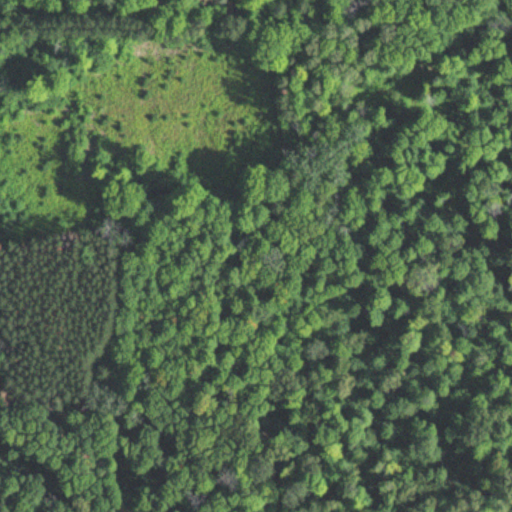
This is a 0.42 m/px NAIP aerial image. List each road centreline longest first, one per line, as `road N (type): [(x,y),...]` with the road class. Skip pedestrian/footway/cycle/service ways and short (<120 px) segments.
road 1 (track): [(95,511),(0,410)]
road 2 (track): [(0,11),(129,0)]
